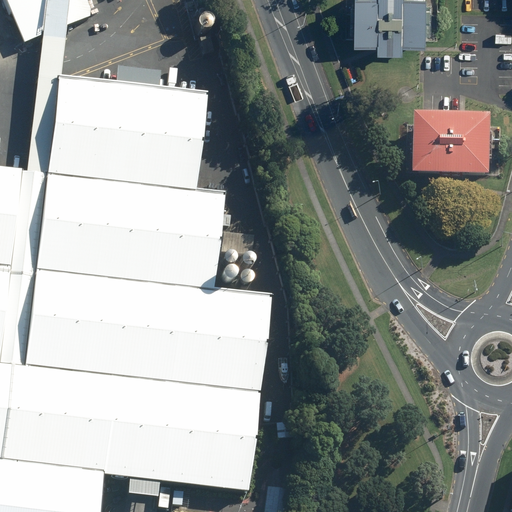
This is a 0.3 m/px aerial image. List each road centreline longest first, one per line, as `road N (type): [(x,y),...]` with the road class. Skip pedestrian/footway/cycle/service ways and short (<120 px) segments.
road 1 (primary): [(273,0),(378,251)]
road 2 (primary): [(458,371),(401,303),(378,251)]
road 3 (primary): [(466,511),(464,383)]
road 4 (primary): [(378,251),(438,303),(483,319)]
